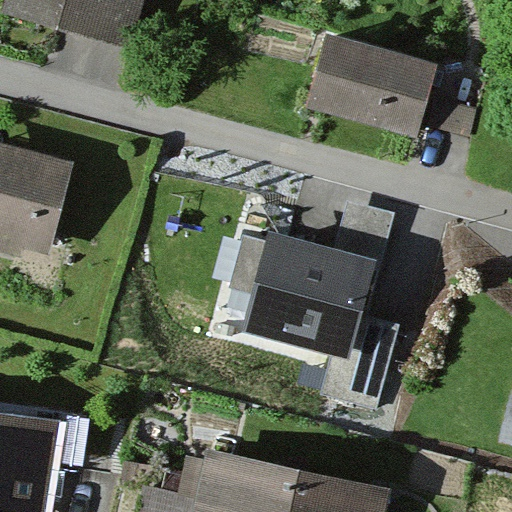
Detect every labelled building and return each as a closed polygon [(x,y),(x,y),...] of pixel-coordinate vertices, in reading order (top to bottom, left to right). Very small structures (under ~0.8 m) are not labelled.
[(8,0),(4,18),(130,50),(142,0),(8,0)] [(327,44),(310,106),(419,135),(436,73),(327,44)] [(476,111),(435,100),(429,127),(470,137),(476,111)] [(71,171),(0,150),(0,253),(26,261),(29,252),(46,257),(71,171)] [(353,209),(338,265),(378,276),(394,220),(353,209)] [(249,215),(223,310),(250,318),(276,223),(249,215)] [(338,265),(272,247),(247,340),(336,364),(353,369),(366,322),(378,276),(338,265)] [(397,331),(366,322),(353,369),(336,364),(328,393),(376,406),(397,331)] [(49,511),(62,427),(0,417),(0,511),(49,511)] [(389,511),(393,497),(204,459),(193,511),(389,511)]
